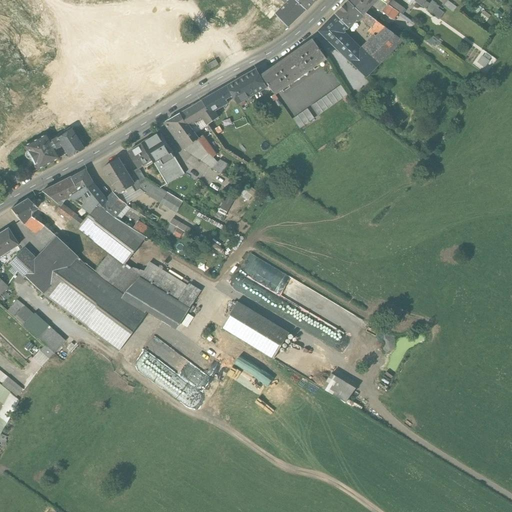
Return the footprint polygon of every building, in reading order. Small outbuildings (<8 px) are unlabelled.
[(0,0),(0,154),(43,128),(41,127),(55,108),(85,132),(111,116),(96,93),(198,30),(179,0),(0,0)] [(215,32),(234,20),(222,0),(203,12),(215,32)] [(288,28),(307,10),(295,0),(290,0),(286,5),(276,14),(288,28)] [(296,0),(307,10),(316,0),(296,0)] [(349,0),(348,1),(363,16),(376,0),(349,0)] [(386,4),(398,13),(402,7),(391,0),(390,2),(388,1),(386,4)] [(412,0),(440,20),(444,14),(438,9),(440,7),(432,2),(430,5),(425,1),(425,0),(412,0)] [(348,1),(335,15),(349,28),(356,20),(358,22),(360,19),(363,17),(363,16),(348,1)] [(387,29),(397,36),(401,30),(391,23),(398,13),(386,4),(383,2),(380,6),(385,9),(379,18),(390,25),(387,29)] [(363,16),(363,17),(360,19),(372,28),(370,31),(376,38),(365,50),(379,64),(402,40),(397,36),(387,29),(365,13),(363,16)] [(335,15),(319,31),(351,63),(362,52),(343,34),(349,28),(335,15)] [(313,40),(262,76),(275,95),(326,59),(313,40)] [(379,64),(365,50),(362,52),(351,63),(366,78),(379,64)] [(487,67),(492,58),(485,54),(480,63),(487,67)] [(209,70),(218,65),(216,60),(206,66),(209,70)] [(256,70),(228,86),(233,96),(238,105),(267,88),(256,70)] [(312,104),(319,115),(350,95),(343,84),(312,104)] [(228,86),(202,102),(210,114),(215,112),(228,104),(226,100),(233,96),(228,86)] [(202,102),(181,114),(190,126),(202,119),(205,117),(210,114),(202,102)] [(302,128),(317,117),(309,107),(295,119),(302,128)] [(215,112),(210,114),(205,117),(206,123),(207,125),(219,117),(215,112)] [(195,135),(190,126),(181,114),(165,123),(183,149),(192,154),(202,145),(195,135)] [(202,119),(190,126),(195,135),(201,131),(206,127),(202,119)] [(195,135),(202,145),(208,140),(201,131),(195,135)] [(29,143),(41,169),(63,159),(52,133),(29,143)] [(142,144),(152,161),(154,163),(172,152),(160,133),(142,144)] [(208,140),(202,145),(213,158),(224,149),(214,135),(208,140)] [(142,144),(128,153),(138,169),(152,161),(142,144)] [(213,158),(202,145),(192,154),(210,166),(216,161),(213,158)] [(172,152),(154,163),(154,164),(166,185),(185,174),(172,152)] [(118,159),(103,168),(114,186),(115,185),(119,192),(130,185),(132,184),(129,178),(118,159)] [(220,160),(213,169),(221,174),(228,165),(220,160)] [(71,177),(70,178),(77,191),(82,188),(82,189),(91,184),(88,178),(84,171),(72,178),(71,177)] [(140,185),(147,181),(141,171),(134,175),(140,185)] [(140,185),(134,175),(129,178),(132,184),(130,185),(135,193),(139,190),(143,188),(140,185)] [(70,178),(42,192),(59,205),(64,200),(70,195),(71,197),(77,202),(89,212),(96,204),(85,195),(82,189),(82,188),(77,191),(70,178)] [(167,193),(147,181),(140,185),(143,188),(139,190),(161,204),(167,193)] [(96,203),(100,207),(106,201),(91,184),(82,189),(85,195),(96,204),(96,203)] [(106,201),(100,207),(115,218),(126,205),(125,205),(119,199),(114,194),(106,201)] [(230,196),(218,217),(225,221),(237,201),(230,196)] [(11,209),(12,210),(17,218),(24,224),(29,217),(36,221),(43,227),(48,231),(52,226),(56,221),(37,209),(27,199),(11,209)] [(81,222),(76,228),(109,253),(124,265),(146,237),(135,230),(115,218),(100,207),(96,203),(96,204),(89,212),(81,222)] [(70,223),(75,217),(59,205),(55,211),(70,223)] [(29,217),(24,224),(37,234),(43,227),(36,221),(29,217)] [(70,223),(76,228),(81,222),(75,217),(70,223)] [(135,230),(146,237),(149,239),(153,232),(139,223),(135,230)] [(52,226),(48,231),(52,235),(57,239),(60,235),(52,226)] [(7,229),(0,233),(0,256),(18,245),(7,229)] [(60,235),(57,239),(66,248),(72,241),(62,233),(60,235)] [(43,295),(118,351),(146,313),(124,296),(94,274),(78,262),(79,260),(66,248),(57,239),(52,235),(47,241),(52,247),(35,265),(24,277),(43,295)] [(10,263),(24,277),(35,265),(21,251),(10,263)] [(140,278),(124,265),(109,253),(94,274),(124,296),(140,278)] [(140,278),(190,309),(201,291),(190,284),(188,286),(150,262),(140,278)] [(146,313),(176,332),(190,309),(140,278),(124,296),(146,313)] [(238,302),(222,328),(274,359),(289,334),(238,302)] [(17,304),(9,313),(44,346),(53,354),(62,345),(17,304)] [(53,354),(44,346),(40,351),(49,359),(53,354)] [(42,366),(49,359),(40,351),(33,358),(42,366)] [(331,376),(323,389),(347,403),(355,391),(331,376)] [(9,379),(2,386),(16,398),(23,390),(9,379)] [(0,385),(0,401),(5,406),(0,415),(8,420),(19,401),(0,385)] [(0,435),(8,420),(0,415),(0,435)]
